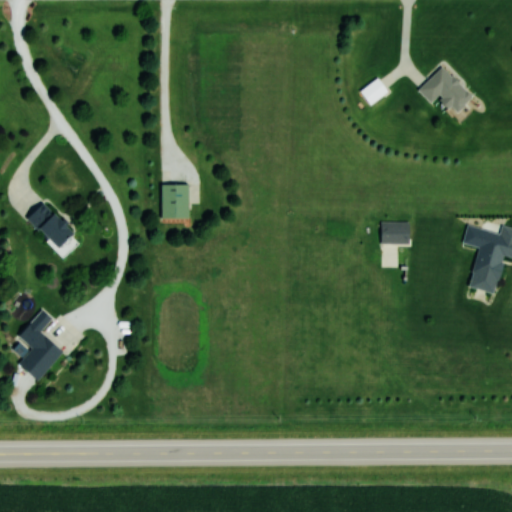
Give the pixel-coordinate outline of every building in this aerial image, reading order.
[(439,66),(415,90),(429,104),(435,97),(453,114),(470,97),(439,66)] [(186,185),(158,185),(158,220),(186,220),(186,185)] [(24,218),(54,249),(70,234),(40,203),(24,218)] [(408,243),(408,221),(378,221),(378,243),(408,243)] [(511,227),(500,224),(498,233),(481,229),(467,287),(491,293),(501,254),(511,256),(511,227)] [(61,349),(39,332),(51,317),(39,308),(16,337),(30,348),(16,365),(36,381),(61,349)]
